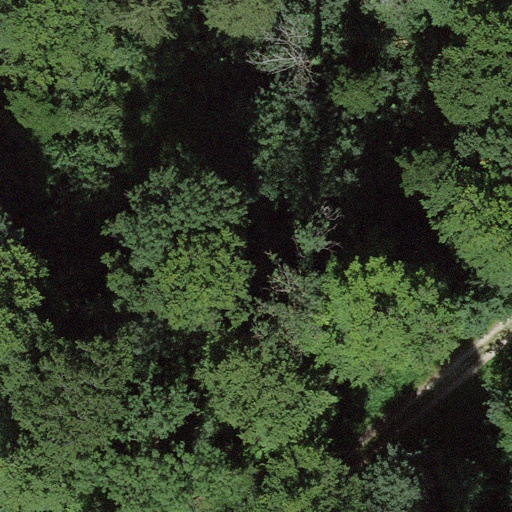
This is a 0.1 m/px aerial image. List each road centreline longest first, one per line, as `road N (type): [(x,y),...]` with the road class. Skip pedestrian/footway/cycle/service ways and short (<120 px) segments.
road 1 (track): [(240,0),(179,152),(259,231),(343,255),(511,244)]
road 2 (track): [(198,92),(29,511)]
road 3 (track): [(273,511),(511,328)]
